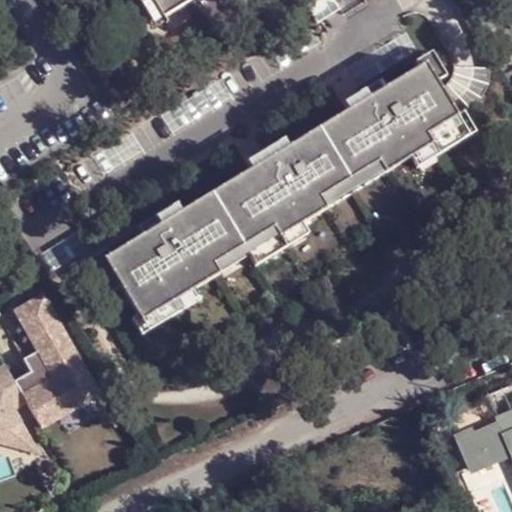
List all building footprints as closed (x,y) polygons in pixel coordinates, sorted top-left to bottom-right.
[(153,0),(165,20),(194,3),(192,0),(153,0)] [(402,52),(406,59),(414,53),(430,77),(440,70),(420,40),(402,52)] [(338,104),(310,123),(344,173),(372,153),(379,164),(403,148),(455,114),(448,104),(430,77),(414,53),(406,59),(376,79),(338,104)] [(376,79),(371,71),(333,96),(338,104),(376,79)] [(455,100),(448,104),(455,114),(403,148),(410,158),(468,119),(455,100)] [(344,173),(310,123),(282,142),(244,167),(206,192),(240,244),(269,224),(275,234),(298,218),(323,202),(316,191),(344,173)] [(282,142),(277,134),(239,159),(244,167),(282,142)] [(379,164),(372,153),(344,173),(351,183),(379,164)] [(351,183),(344,173),(316,191),(323,202),(351,183)] [(138,316),(142,322),(194,288),(218,272),(212,262),(240,244),(206,192),(178,212),(140,237),(102,262),(120,288),(138,316)] [(140,237),(178,212),(172,203),(135,228),(140,237)] [(305,228),(298,218),(275,234),(269,224),(240,244),(247,253),(253,263),(305,228)] [(247,253),(240,244),(212,262),(218,272),(247,253)] [(108,258),(104,252),(88,262),(110,295),(120,288),(102,262),(108,258)] [(200,298),(194,288),(142,322),(138,316),(132,320),(143,336),(200,298)] [(29,370),(11,380),(23,399),(37,424),(56,414),(52,409),(92,388),(40,295),(15,309),(35,348),(21,356),(29,370)] [(0,441),(15,444),(28,435),(11,406),(23,399),(11,380),(2,363),(0,363),(0,441)] [(474,474),(511,456),(511,421),(476,439),(473,435),(458,442),(474,474)] [(37,451),(28,435),(15,444),(37,451)]
